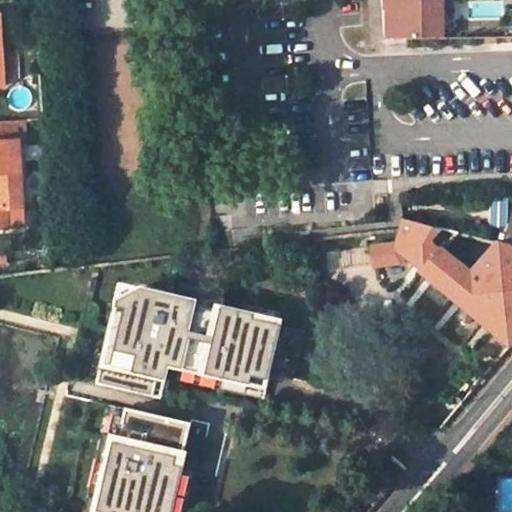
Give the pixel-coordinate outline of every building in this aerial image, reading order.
[(444,38),(443,0),(384,0),(387,39),(444,38)] [(24,210),(19,143),(0,143),(0,211),(7,211),(21,210),(24,210)] [(403,234),(398,248),(425,269),(422,271),(511,345),(511,343),(511,248),(402,219),(403,234)] [(292,378),(302,330),(280,325),(280,323),(254,317),(254,314),(222,306),(221,310),(195,304),(196,300),(141,287),(119,297),(117,306),(125,308),(116,349),(107,347),(100,381),(155,394),(158,377),(165,379),(168,365),(250,383),(252,375),(267,379),(269,373),(292,378)] [(190,422),(127,408),(119,441),(114,440),(97,510),(103,511),(172,511),(184,465),(181,464),(190,422)]
